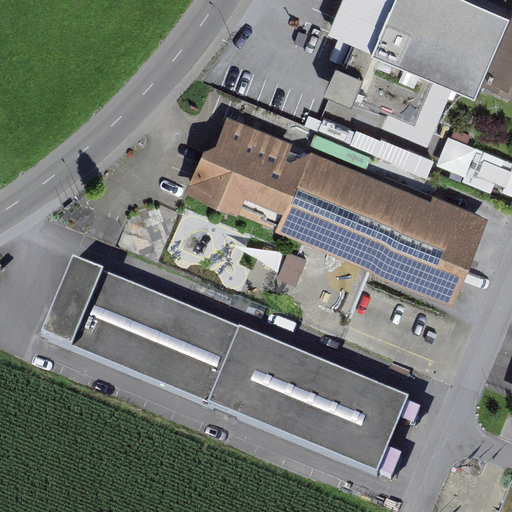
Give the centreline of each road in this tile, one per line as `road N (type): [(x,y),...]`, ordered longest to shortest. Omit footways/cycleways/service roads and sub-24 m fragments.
road 1 (primary): [(0,214),(92,147),(180,61),(222,0)]
road 2 (residential): [(412,505),(511,289)]
